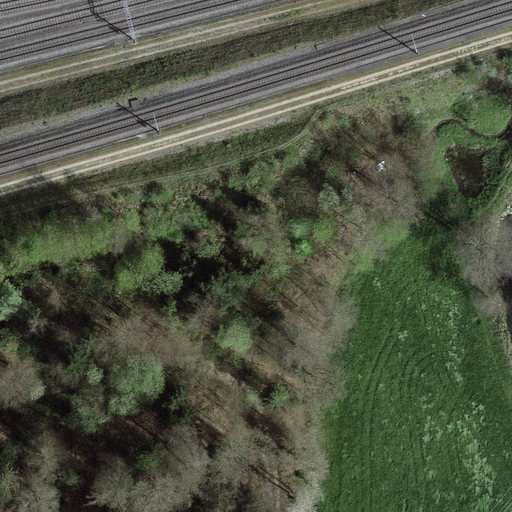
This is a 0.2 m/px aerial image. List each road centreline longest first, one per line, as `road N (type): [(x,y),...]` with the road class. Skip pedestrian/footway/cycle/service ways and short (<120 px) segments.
road 1 (track): [(0,201),(107,175),(511,42)]
road 2 (track): [(0,88),(349,0)]
road 3 (track): [(0,419),(23,400),(207,370)]
